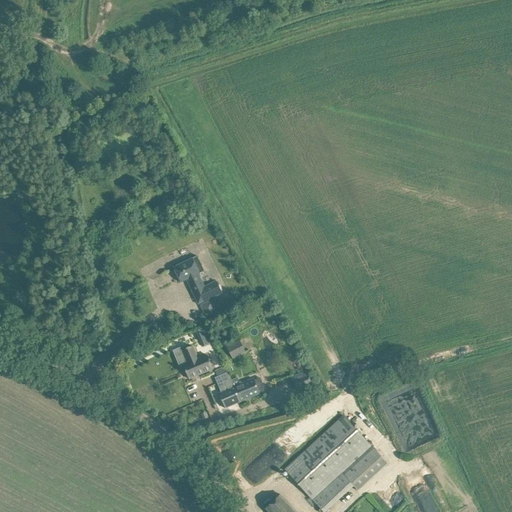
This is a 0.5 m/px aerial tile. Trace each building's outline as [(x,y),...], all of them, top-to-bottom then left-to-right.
[(197,256),(173,268),(181,283),(186,280),(198,304),(222,293),(216,281),(204,287),(198,274),(204,271),(197,256)] [(204,329),(196,332),(202,347),(210,344),(204,329)] [(246,351),(240,340),(228,346),(233,357),(246,351)] [(198,359),(193,346),(182,351),(187,363),(183,365),(189,379),(213,369),(207,355),(198,359)] [(308,372),(301,374),(297,376),(295,371),(290,373),(292,377),(296,389),(312,384),(308,372)] [(228,374),(216,379),(222,392),(219,393),(225,408),(240,402),(233,387),(234,387),(231,379),(230,378),(228,374)] [(238,377),(231,379),(234,387),(233,387),(240,402),(266,391),(261,378),(254,381),(253,379),(244,383),(242,383),(241,381),(239,381),(238,377)] [(371,445),(344,416),(285,470),(312,500),(371,445)] [(269,511),(296,511),(281,495),(266,508),(269,511)]
